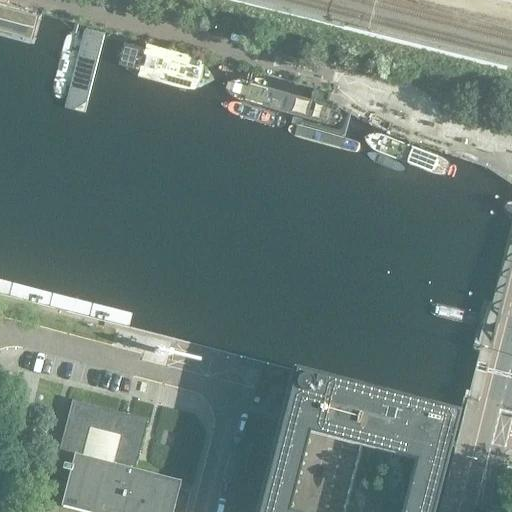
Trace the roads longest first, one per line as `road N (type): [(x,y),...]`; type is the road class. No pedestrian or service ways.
road 1 (residential): [(511,138),(390,102),(332,74),(50,0)]
road 2 (secondary): [(511,332),(466,511)]
road 3 (secondary): [(484,511),(511,393)]
